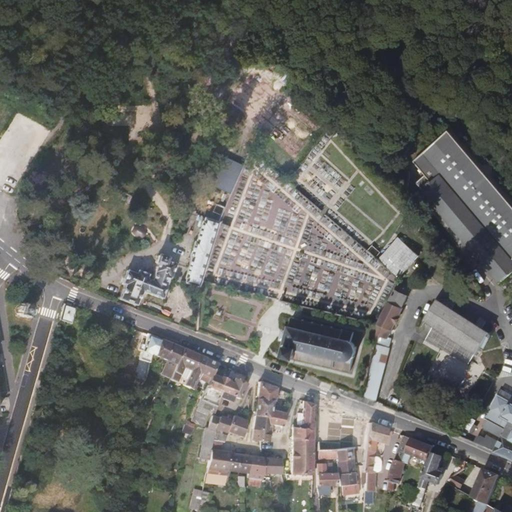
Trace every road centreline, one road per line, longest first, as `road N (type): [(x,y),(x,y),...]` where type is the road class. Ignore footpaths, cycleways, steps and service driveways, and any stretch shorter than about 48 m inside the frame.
road 1 (tertiary): [(511,469),(55,288)]
road 2 (residential): [(55,288),(0,487)]
road 3 (unknown): [(0,311),(15,432)]
